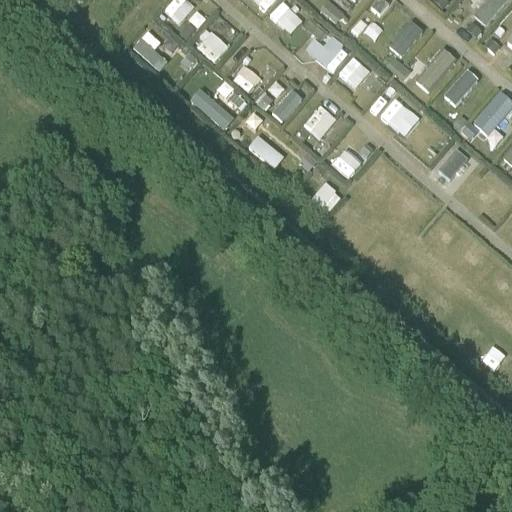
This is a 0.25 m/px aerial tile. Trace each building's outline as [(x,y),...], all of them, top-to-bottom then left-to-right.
[(187,0),(177,0),(166,13),(182,27),(197,9),(187,0)] [(253,0),(268,14),(280,0),(253,0)] [(491,28),(511,0),(491,0),(477,18),(491,28)] [(388,9),(379,1),(370,12),(379,19),(388,9)] [(331,2),(323,11),(339,25),(347,16),(331,2)] [(286,4),(272,18),(288,33),(302,18),(286,4)] [(414,23),(391,48),(404,59),(427,35),(414,23)] [(377,42),(384,31),(373,24),(365,35),(377,42)] [(217,65),(231,49),(212,32),(198,48),(217,65)] [(170,65),(157,52),(163,46),(151,34),(135,49),(161,74),(170,65)] [(337,72),(350,56),(335,44),(322,61),(337,72)] [(446,50),(417,83),(431,95),(459,62),(446,50)] [(355,59),(340,77),(357,92),(372,73),(355,59)] [(245,68),(235,84),(254,95),(263,79),(245,68)] [(470,71),(448,98),(460,108),(482,81),(470,71)] [(226,133),(236,121),(203,92),(193,103),(226,133)] [(511,101),(504,94),(475,125),(491,139),(511,115),(511,101)] [(394,101),(385,121),(394,125),(403,106),(394,101)] [(325,141),(339,119),(320,107),(306,130),(325,141)] [(407,109),(394,123),(406,134),(419,120),(407,109)] [(261,137),(251,149),(278,171),(288,159),(261,137)] [(466,163),(455,153),(437,175),(448,185),(466,163)] [(329,185),(312,202),(328,217),(345,200),(329,185)]
